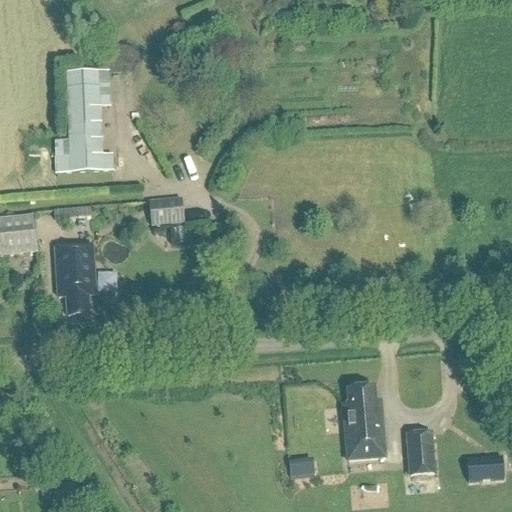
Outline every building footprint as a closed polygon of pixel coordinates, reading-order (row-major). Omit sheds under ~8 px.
[(102,159),(97,75),(63,77),(67,159),(55,160),(56,178),(112,175),(111,159),(102,159)] [(478,85),(480,101),(498,99),(496,83),(478,85)] [(151,231),(184,227),(181,201),(148,205),(151,231)] [(32,220),(0,223),(0,261),(36,257),(32,220)] [(88,320),(86,301),(93,300),(88,251),(52,254),(57,304),(65,303),(67,323),(88,320)] [(441,400),(469,392),(461,367),(415,381),(426,416),(444,410),(441,400)] [(347,465),(384,463),(380,417),(374,418),(372,394),(347,396),(348,410),(343,410),(347,465)] [(409,481),(433,478),(429,439),(405,441),(409,481)] [(306,461),(305,475),(319,475),(319,461),(306,461)] [(465,465),(467,487),(503,484),(501,461),(465,465)] [(33,476),(34,492),(49,490),(47,475),(33,476)] [(474,511),(474,496),(464,497),(464,511),(474,511)]
